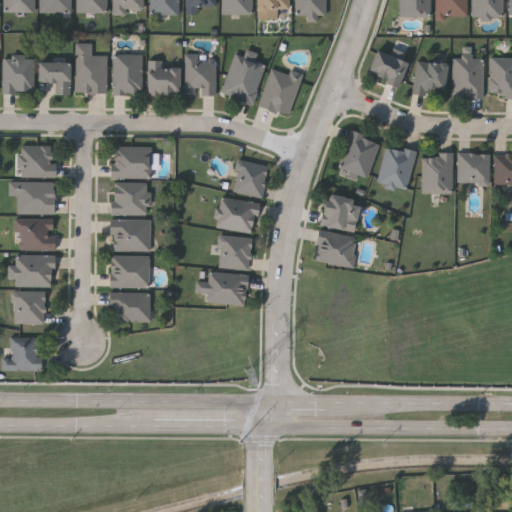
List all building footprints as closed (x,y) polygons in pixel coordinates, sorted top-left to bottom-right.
[(35,0),(35,10),(5,10),(5,0),(35,0)] [(72,0),(72,11),(40,11),(40,0),(72,0)] [(107,0),(107,10),(77,10),(77,0),(107,0)] [(144,0),(144,11),(113,11),(113,0),(144,0)] [(179,0),(179,12),(151,12),(151,0),(179,0)] [(217,0),(186,0),(187,15),(199,15),(199,7),(218,7),(217,0)] [(222,12),(222,0),(252,0),(252,12),(222,12)] [(258,0),(290,0),(290,8),(277,8),(277,16),(258,16),(258,0)] [(326,0),(326,16),(296,16),(296,0),(326,0)] [(431,0),(431,15),(400,15),(400,0),(431,0)] [(435,16),(435,0),(467,0),(467,16),(435,16)] [(502,0),(502,16),(472,16),(472,0),(502,0)] [(107,92),(75,92),(75,41),(92,41),(92,53),(107,53),(107,92)] [(258,53),(256,60),(265,62),(254,103),(222,93),(236,46),(258,53)] [(397,86),(367,73),(377,49),(407,62),(397,86)] [(114,53),(142,53),(142,93),(114,93),(114,53)] [(3,55),(34,55),(34,92),(3,92),(3,55)] [(184,94),(184,55),(215,55),(215,94),(184,94)] [(453,96),(453,55),(483,55),(483,96),(453,96)] [(511,56),(511,96),(490,96),(490,56),(511,56)] [(164,65),(179,65),(179,93),(148,93),(148,59),(164,59),(164,65)] [(428,94),(413,92),(416,59),(447,62),(444,88),(428,87),(428,94)] [(70,61),(70,94),(55,94),(55,80),(39,80),(39,61),(70,61)] [(288,115),(259,105),(272,64),(302,75),(288,115)] [(339,167),(350,130),(380,138),(368,176),(339,167)] [(20,175),(20,144),(55,144),(55,175),(20,175)] [(377,182),(386,144),(416,151),(407,189),(377,182)] [(151,146),(150,176),(111,176),(112,146),(151,146)] [(453,152),(453,192),(422,192),(422,152),(453,152)] [(458,183),(458,152),(489,152),(489,183),(458,183)] [(511,183),(494,183),(494,152),(511,152),(511,183)] [(261,196),(232,189),(239,158),(269,165),(261,196)] [(55,212),(17,212),(17,194),(9,194),(9,181),(55,181),(55,212)] [(111,181),(150,181),(149,213),(111,213),(111,181)] [(354,230),(320,224),(326,193),(360,199),(354,230)] [(216,226),(220,196),(258,201),(254,231),(216,226)] [(55,249),(16,249),(16,218),(55,218),(55,249)] [(150,249),(110,249),(110,218),(150,218),(150,249)] [(352,265),(314,260),(318,229),(357,235),(352,265)] [(219,267),(219,235),(250,235),(250,267),(219,267)] [(14,254),(54,254),(54,285),(15,285),(15,277),(9,277),(9,263),(14,263),(14,254)] [(148,254),(148,285),(110,285),(110,254),(148,254)] [(247,273),(245,303),(206,300),(207,292),(196,291),(197,280),(207,281),(208,270),(247,273)] [(45,290),(45,322),(13,322),(13,290),(45,290)] [(149,320),(111,320),(111,291),(149,291),(149,320)] [(41,369),(3,369),(3,359),(10,359),(10,336),(41,336),(41,369)]
